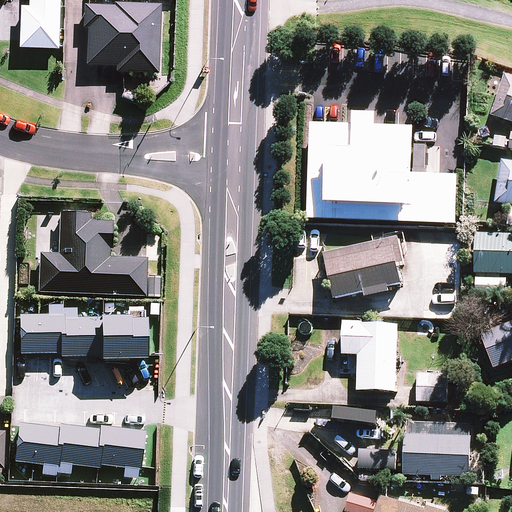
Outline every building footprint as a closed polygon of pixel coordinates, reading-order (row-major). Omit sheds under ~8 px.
[(60,55),(61,0),(31,0),(31,12),(22,12),(21,54),(60,55)] [(90,34),(89,70),(160,73),(163,10),(117,9),(117,11),(86,10),(86,34),(90,34)] [(489,119),(511,127),(511,80),(503,78),(489,119)] [(307,224),(456,229),(458,181),(411,179),(413,131),(375,130),(375,119),(352,118),(352,129),(310,128),(307,224)] [(493,207),(511,209),(511,166),(500,164),(493,207)] [(42,258),(40,298),(148,302),(150,264),(111,262),(112,254),(113,254),(114,227),(92,226),(92,219),(63,218),(61,259),(42,258)] [(473,277),(511,278),(511,238),(474,237),(473,277)] [(397,242),(323,258),(332,303),(363,296),(401,288),(396,269),(403,267),(397,242)] [(454,265),(423,264),(421,310),(452,311),(454,265)] [(505,297),(505,282),(475,281),(474,296),(505,297)] [(401,288),(363,296),(367,315),(405,315),(411,312),(405,287),(401,288)] [(120,367),(149,367),(148,359),(148,327),(131,328),(131,323),(106,324),(79,324),(79,314),(66,314),(65,314),(65,310),(50,311),(51,320),(22,321),(22,359),(63,358),(63,361),(102,361),(102,367),(120,367)] [(511,326),(480,339),(493,373),(511,365),(511,326)] [(396,388),(398,330),(342,328),(341,360),(357,360),(356,395),(396,396),(396,388)] [(453,378),(417,376),(416,389),(416,405),(451,406),(453,378)] [(404,438),(402,479),(430,480),(430,483),(441,484),(441,481),(468,482),(470,441),(468,441),(469,428),(406,425),(406,438),(404,438)] [(141,475),(144,475),(144,470),(148,437),(103,431),(102,435),(62,430),(62,433),(21,428),(17,467),(35,469),(45,470),(44,480),(59,482),(59,478),(74,480),(75,471),(101,474),(102,474),(103,470),(126,473),(125,482),(140,484),(141,475)] [(358,473),(394,474),(395,455),(359,454),(358,473)] [(375,511),(378,504),(349,496),(344,511),(375,511)] [(436,511),(426,509),(424,511),(418,511),(379,500),(378,504),(375,511),(436,511)]
